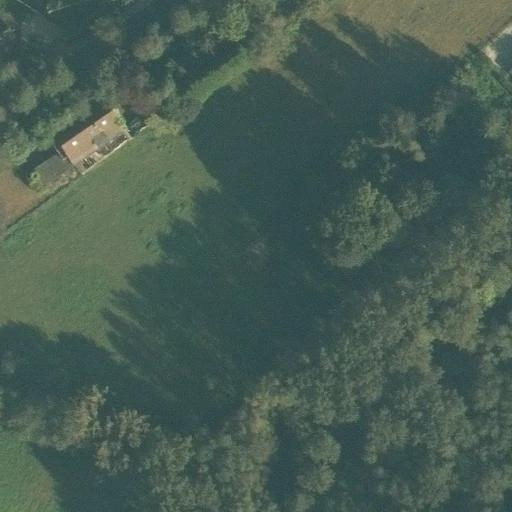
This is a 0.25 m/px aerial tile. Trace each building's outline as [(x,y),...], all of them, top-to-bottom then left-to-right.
[(273,0),(251,0),(262,11),(273,0)] [(0,59),(17,47),(0,23),(0,59)] [(57,141),(74,165),(122,132),(99,99),(68,120),(67,118),(56,125),(58,128),(51,132),(57,141)] [(75,166),(82,176),(128,141),(122,132),(74,165),(75,166)] [(36,180),(34,182),(40,190),(75,166),(74,165),(57,141),(51,146),(57,154),(32,172),(36,176),(37,178),(36,180)]
